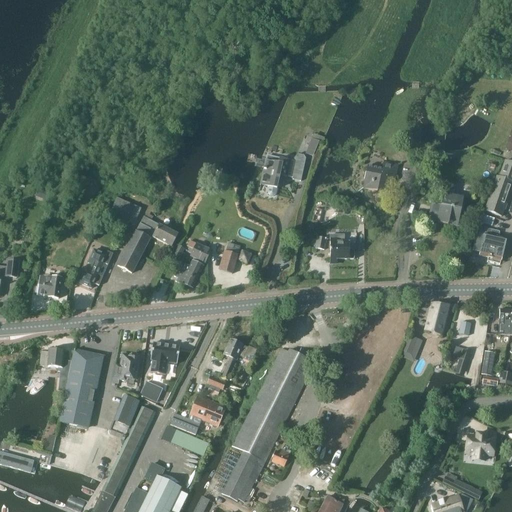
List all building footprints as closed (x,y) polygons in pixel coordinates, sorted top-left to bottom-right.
[(314,158),(320,143),(312,139),(306,155),(314,158)] [(301,182),(306,159),(303,155),(298,154),(292,161),(280,159),(279,164),(266,162),(261,186),(269,187),(268,192),(268,195),(269,196),(271,197),(273,197),(275,196),(276,194),(277,189),(278,189),(280,176),(293,178),(293,180),(301,182)] [(511,163),(505,161),(500,177),(497,177),(485,211),(502,217),(511,186),(511,163)] [(396,180),(399,165),(384,162),(383,170),(368,167),(364,188),(378,191),(378,189),(386,191),(389,178),(396,180)] [(38,189),(35,197),(45,201),(48,193),(38,189)] [(437,201),(433,200),(428,221),(457,227),(463,198),(439,193),(437,201)] [(135,229),(138,222),(136,221),(142,209),(116,197),(109,214),(129,223),(128,226),(135,229)] [(320,226),(323,211),(315,209),(312,224),(320,226)] [(151,221),(153,218),(147,214),(145,218),(144,218),(137,231),(136,231),(118,266),(132,274),(150,239),(152,240),(153,238),(171,247),(178,235),(159,225),(151,221)] [(502,260),(506,239),(499,237),(500,232),(487,229),(487,228),(479,226),(474,250),(481,252),(480,255),(502,260)] [(324,251),(325,239),(317,238),(315,249),(324,251)] [(337,243),(337,239),(330,239),(330,263),(337,263),(337,259),(354,259),(354,250),(349,250),(349,243),(337,243)] [(205,264),(211,251),(190,241),(188,247),(194,250),(191,257),(194,259),(205,264)] [(229,244),(226,252),(238,255),(241,248),(229,244)] [(177,263),(184,249),(179,246),(172,260),(177,263)] [(91,289),(94,284),(99,286),(102,278),(97,276),(102,264),(108,266),(113,254),(104,250),(102,254),(94,251),(88,264),(91,265),(88,272),(85,271),(79,284),(91,289)] [(250,255),(242,251),(238,260),(247,264),(250,255)] [(193,288),(205,264),(194,259),(189,269),(184,267),(181,273),(177,271),(174,277),(178,279),(177,282),(193,288)] [(17,278),(18,262),(9,261),(8,267),(0,266),(0,296),(2,296),(4,277),(17,278)] [(62,280),(48,278),(43,278),(43,279),(41,279),(40,287),(39,287),(37,289),(36,293),(38,295),(39,295),(39,296),(50,298),(59,299),(62,280)] [(442,336),(449,306),(432,304),(425,332),(442,336)] [(510,336),(511,310),(500,310),(499,320),(500,320),(499,336),(510,336)] [(469,336),(471,325),(461,323),(459,334),(469,336)] [(409,336),(402,351),(411,354),(417,339),(409,336)] [(248,349),(231,341),(224,355),(230,358),(221,379),(228,382),(239,357),(244,359),(244,360),(251,364),(257,351),(249,348),(248,349)] [(180,347),(155,343),(153,343),(151,360),(153,361),(151,373),(165,376),(167,363),(177,364),(180,347)] [(39,366),(39,367),(58,368),(57,372),(59,373),(58,389),(66,390),(68,381),(72,363),(64,362),(63,362),(62,362),(63,351),(50,350),(48,350),(47,353),(41,352),(40,352),(39,366)] [(282,350),(233,447),(243,452),(221,495),(237,503),(238,501),(243,504),(253,483),(256,484),(257,481),(256,481),(314,366),(307,362),(309,360),(291,351),(289,354),(282,350)] [(468,362),(472,352),(463,350),(460,359),(468,362)] [(484,359),(483,365),(494,366),(495,360),(489,360),(491,353),(485,352),(484,359)] [(66,393),(59,423),(87,429),(102,359),(74,353),(72,363),(68,381),(66,390),(66,393)] [(116,365),(113,383),(118,384),(118,381),(126,382),(126,380),(137,382),(141,359),(138,359),(139,357),(130,356),(130,357),(123,356),(122,367),(121,366),(116,365)] [(511,387),(511,373),(501,372),(499,385),(511,387)] [(210,377),(207,385),(210,386),(209,389),(209,390),(219,393),(220,390),(221,390),(222,391),(225,383),(226,383),(210,377)] [(498,388),(499,380),(484,377),(482,386),(498,388)] [(146,383),(140,396),(156,403),(162,390),(146,383)] [(130,419),(137,404),(123,398),(117,414),(130,419)] [(218,427),(226,409),(199,398),(191,416),(193,416),(192,421),(182,417),(181,420),(175,418),(172,426),(195,436),(200,425),(202,420),(218,427)] [(123,435),(130,419),(117,414),(110,430),(123,435)] [(479,436),(479,434),(477,434),(477,437),(468,436),(466,453),(474,454),(473,460),(485,461),(485,455),(493,456),(495,439),(486,438),(486,435),(485,435),(484,436),(479,436)] [(54,447),(56,437),(49,435),(46,445),(54,447)] [(284,468),(291,452),(287,451),(286,453),(284,452),(282,455),(276,452),(271,462),(284,468)] [(34,462),(0,453),(0,466),(31,474),(34,462)] [(138,491),(126,511),(170,511),(181,491),(182,489),(161,479),(165,471),(153,465),(146,479),(155,484),(148,496),(138,491)] [(455,482),(446,478),(443,483),(479,500),(482,494),(456,481),(455,482)] [(92,511),(107,511),(111,506),(109,505),(113,497),(115,498),(116,498),(103,491),(92,511)] [(438,503),(431,505),(433,511),(466,511),(473,500),(463,495),(449,499),(448,498),(437,502),(438,503)] [(339,511),(343,506),(327,497),(319,511),(339,511)] [(204,511),(210,502),(202,498),(194,511),(204,511)]
